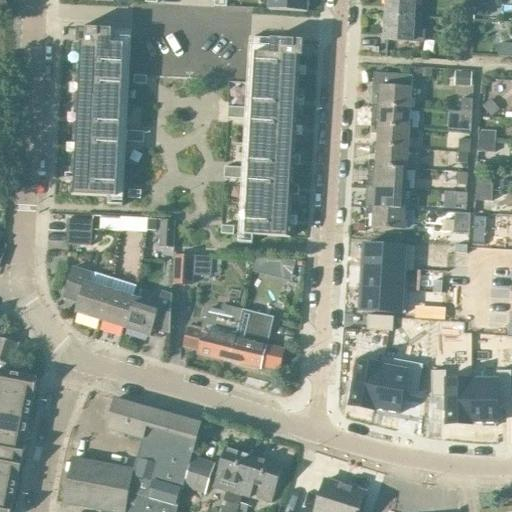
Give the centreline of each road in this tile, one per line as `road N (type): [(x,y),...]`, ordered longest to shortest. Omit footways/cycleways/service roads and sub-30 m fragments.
road 1 (residential): [(339,29),(317,432)]
road 2 (residential): [(33,11),(339,29)]
road 3 (residential): [(19,295),(33,11)]
road 4 (unclassified): [(317,432),(70,363)]
road 5 (unclassified): [(511,467),(466,468),(317,432)]
road 6 (residential): [(70,363),(42,511)]
